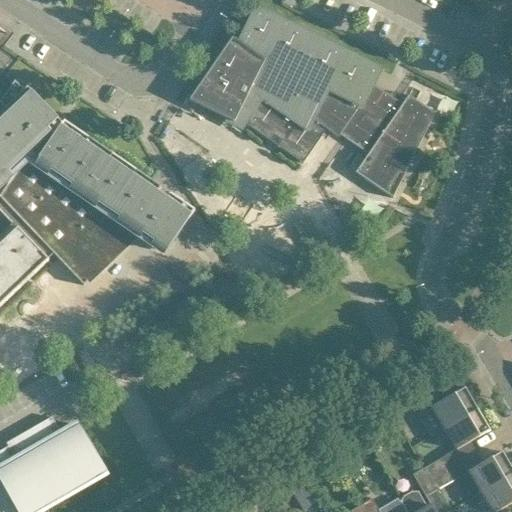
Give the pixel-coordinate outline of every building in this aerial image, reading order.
[(237,118),(245,122),(244,123),(303,164),(322,137),(322,136),(326,130),(338,138),(340,135),(347,140),(365,114),(372,120),(389,95),(374,85),(382,71),(257,8),(243,36),(244,36),(240,43),(233,38),(198,88),(190,100),(235,123),(237,118)] [(0,307),(49,261),(48,260),(54,254),(84,286),(138,234),(167,253),(196,211),(170,194),(165,200),(157,195),(162,188),(65,122),(63,124),(28,88),(25,91),(15,81),(0,103),(6,109),(0,114),(0,307)] [(365,114),(347,140),(369,155),(356,173),(393,199),(409,167),(420,151),(418,150),(435,114),(409,96),(403,105),(389,95),(372,120),(365,114)] [(307,217),(294,225),(314,259),(328,251),(307,217)] [(445,429),(478,409),(466,388),(440,403),(434,393),(412,406),(419,417),(433,408),(445,429)] [(442,459),(448,470),(471,457),(465,446),(491,431),(478,409),(445,429),(457,449),(445,456),(445,457),(442,459)] [(0,511),(48,511),(46,507),(104,473),(77,426),(62,435),(52,418),(7,444),(9,447),(0,452),(0,511)] [(470,472),(482,493),(511,475),(511,467),(503,452),(477,467),(471,457),(448,470),(455,481),(458,479),(470,472)] [(426,497),(437,491),(431,480),(424,469),(413,476),(426,497)] [(511,475),(482,493),(493,511),(498,511),(511,504),(511,475)] [(305,511),(317,506),(304,484),(290,492),(301,511),(305,511)] [(402,502),(407,511),(435,511),(432,506),(427,509),(418,493),(412,493),(405,498),(402,502)] [(379,511),(373,499),(362,505),(365,511),(407,511),(402,502),(401,503),(401,501),(381,511),(379,511)] [(255,511),(256,511),(250,500),(229,511),(255,511)]
